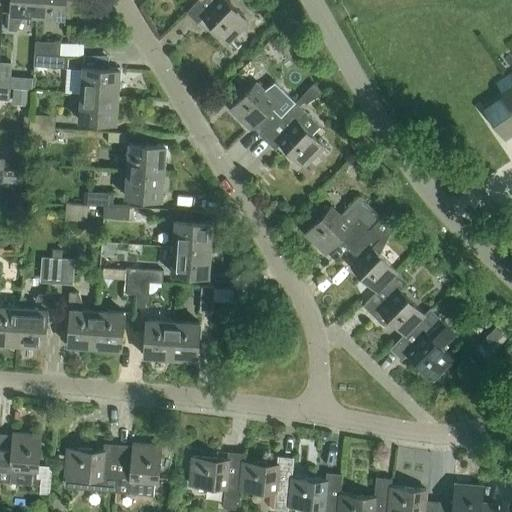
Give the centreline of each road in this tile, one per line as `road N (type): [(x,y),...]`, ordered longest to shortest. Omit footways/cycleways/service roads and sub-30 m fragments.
road 1 (residential): [(316,412),(317,332),(121,0)]
road 2 (unclassified): [(511,275),(441,208),(311,0)]
road 3 (residential): [(316,412),(0,379)]
road 4 (residential): [(511,411),(454,435),(316,412)]
